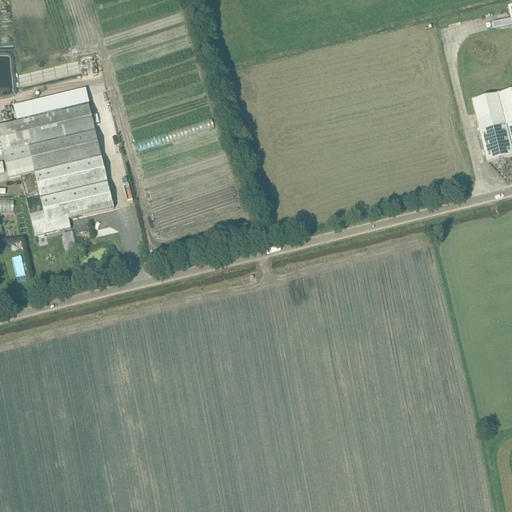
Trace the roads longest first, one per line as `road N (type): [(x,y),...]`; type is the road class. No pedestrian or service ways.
road 1 (unclassified): [(0,319),(511,192)]
road 2 (unknown): [(144,283),(104,119)]
